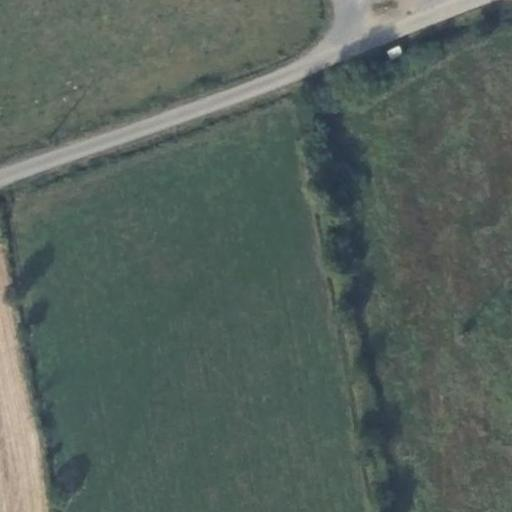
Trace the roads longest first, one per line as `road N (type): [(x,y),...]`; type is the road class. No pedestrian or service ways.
road 1 (unclassified): [(325,60),(239,97),(0,175)]
road 2 (unclassified): [(468,0),(325,60)]
